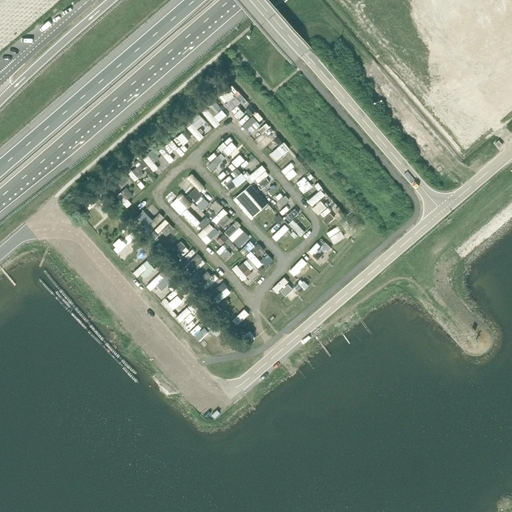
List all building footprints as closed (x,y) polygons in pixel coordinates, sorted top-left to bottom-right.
[(246,98),(242,92),(237,95),(232,87),(222,93),(232,107),(246,98)] [(225,108),(211,112),(209,106),(207,107),(211,122),(228,117),(225,108)] [(195,123),(204,120),(202,112),(192,115),(195,123)] [(195,131),(188,130),(188,123),(178,122),(178,131),(175,131),(175,140),(195,140),(195,131)] [(284,141),(273,150),(278,156),(288,147),(284,141)] [(154,148),(131,174),(137,180),(145,171),(143,169),(148,163),(155,169),(160,164),(156,161),(161,155),(154,148)] [(308,178),(299,184),(303,191),(312,185),(308,178)] [(132,181),(117,194),(128,206),(142,193),(132,181)] [(196,188),(201,194),(196,198),(205,207),(212,201),(198,186),(196,188)] [(252,219),(268,204),(250,186),(235,200),(252,219)] [(183,189),(171,200),(182,213),(194,203),(183,189)] [(328,192),(321,196),(326,205),(333,201),(328,192)] [(106,214),(110,209),(100,201),(96,206),(106,214)] [(160,211),(153,204),(148,208),(145,205),(138,213),(149,223),(160,211)] [(330,212),(325,217),(329,221),(335,216),(330,212)] [(168,218),(160,225),(168,234),(176,227),(168,218)] [(210,222),(199,231),(203,236),(214,226),(210,222)] [(338,224),(328,232),(336,241),(346,233),(338,224)] [(221,251),(226,257),(232,252),(227,246),(221,251)] [(136,270),(144,279),(157,267),(149,258),(136,270)] [(305,260),(298,266),(305,273),(311,266),(305,260)] [(160,271),(148,285),(152,289),(164,275),(160,271)] [(290,296),(298,288),(285,275),(273,287),(281,295),(285,291),(290,296)] [(249,314),(252,312),(247,306),(234,317),(239,323),(249,314)] [(250,332),(246,335),(243,337),(248,344),(255,338),(250,332)]
